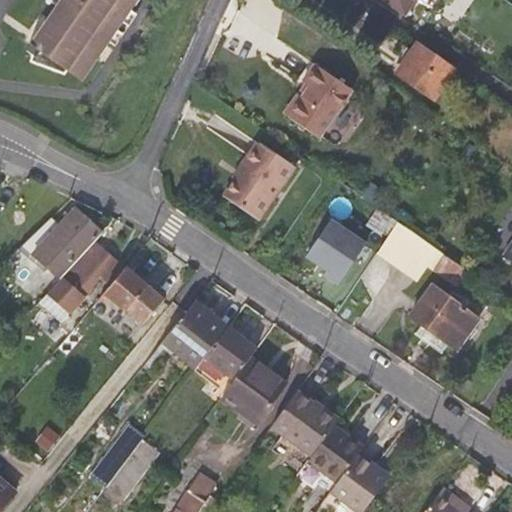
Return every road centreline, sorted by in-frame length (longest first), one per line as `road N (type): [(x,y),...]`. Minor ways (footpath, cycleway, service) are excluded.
road 1 (residential): [(511,458),(125,204)]
road 2 (residential): [(125,204),(214,0)]
road 3 (residential): [(125,204),(0,147)]
